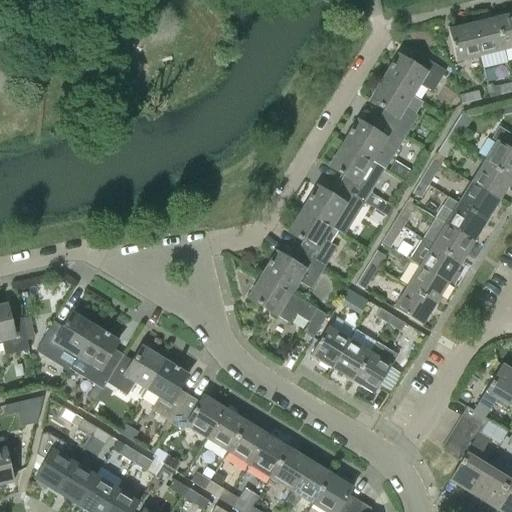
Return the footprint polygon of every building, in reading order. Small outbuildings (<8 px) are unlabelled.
[(496,18),(504,53),(511,50),(511,16),(505,18),(504,16),(496,18)] [(472,26),(480,58),(504,53),(496,18),(487,20),(487,22),(472,26)] [(480,58),(472,26),(457,29),(457,28),(447,30),(455,65),(480,58)] [(385,80),(412,97),(419,86),(433,94),(446,74),(419,57),(413,67),(399,58),(385,80)] [(383,125),(405,139),(419,118),(414,115),(422,103),(412,97),(385,80),(370,103),(390,115),(383,125)] [(511,93),(511,90),(510,83),(497,87),(499,97),(511,93)] [(480,100),(478,91),(458,96),(461,105),(480,100)] [(358,123),(344,146),(372,163),(379,151),(392,160),(405,139),(383,125),(377,135),(358,123)] [(445,140),(453,145),(461,132),(453,127),(445,140)] [(497,143),(484,164),(511,181),(511,136),(500,129),(493,140),(497,143)] [(453,145),(445,140),(439,151),(447,155),(453,145)] [(349,181),(343,191),(365,205),(385,172),(372,163),(344,146),(330,169),(349,181)] [(471,185),(500,202),(508,189),(510,190),(511,185),(511,181),(484,164),(471,185)] [(413,173),(405,168),(399,178),(407,183),(413,173)] [(435,173),(427,169),(419,181),(427,186),(435,173)] [(427,186),(419,181),(411,194),(419,199),(427,186)] [(500,202),(471,185),(458,205),(488,224),(493,216),(492,215),(500,202)] [(317,189),(303,212),(331,229),(338,217),(352,225),(365,205),(343,191),(337,201),(317,189)] [(445,226),(474,244),(482,230),(484,231),(488,224),(458,205),(447,199),(434,219),(445,226)] [(384,204),(379,213),(388,219),(393,210),(384,204)] [(401,211),(394,223),(402,228),(410,216),(401,211)] [(308,246),(302,256),(324,270),(337,249),(330,245),(337,233),(331,229),(303,212),(289,234),(308,246)] [(394,242),(402,228),(394,223),(385,237),(394,242)] [(433,247),(463,265),(468,257),(466,256),(474,244),(445,226),(433,247)] [(420,267),(448,285),(457,272),(458,273),(463,265),(433,247),(420,267)] [(368,265),(376,269),(384,256),(377,251),(368,265)] [(277,255),(263,277),(290,294),(298,282),(311,291),(324,270),(302,256),(296,266),(277,255)] [(376,269),(368,265),(361,277),(368,282),(376,269)] [(407,288),(437,307),(442,299),(440,298),(448,285),(420,267),(407,288)] [(290,294),(263,277),(248,300),(290,326),(296,316),(309,324),(316,312),(317,311),(290,294)] [(437,307),(407,288),(393,309),(422,327),(431,313),(432,314),(437,307)] [(349,292),(345,299),(358,307),(363,299),(349,292)] [(0,308),(0,341),(1,341),(5,357),(29,351),(23,326),(11,329),(6,307),(0,308)] [(375,317),(388,325),(393,317),(379,309),(375,317)] [(317,311),(316,312),(309,324),(303,334),(313,340),(327,317),(317,311)] [(58,364),(70,372),(95,331),(72,317),(60,335),(50,329),(36,351),(58,364)] [(393,317),(388,325),(401,333),(405,325),(393,317)] [(332,370),(349,341),(327,328),(309,359),(317,364),(318,362),(332,370)] [(102,392),(120,363),(119,362),(115,369),(106,363),(117,345),(95,331),(70,372),(81,379),(102,392)] [(351,385),(370,354),(349,341),(332,370),(344,378),(343,380),(351,385)] [(374,396),(391,367),(398,356),(376,343),(370,354),(351,385),(358,389),(360,387),(374,396)] [(136,384),(148,392),(165,364),(142,350),(130,369),(120,363),(102,392),(107,385),(127,398),(136,384)] [(176,420),(185,405),(186,404),(176,398),(188,379),(165,364),(148,392),(160,399),(152,413),(166,422),(171,425),(172,426),(176,420)] [(509,405),(508,405),(511,397),(511,371),(502,366),(473,413),(484,419),(494,404),(505,411),(509,405)] [(36,424),(43,397),(2,407),(4,417),(17,414),(21,428),(36,424)] [(225,412),(204,398),(195,412),(185,405),(176,420),(172,426),(181,431),(184,430),(185,428),(207,442),(225,412)] [(467,409),(460,419),(481,432),(488,421),(484,419),(473,413),(467,409)] [(207,442),(228,455),(247,425),(225,412),(207,442)] [(460,419),(454,430),(474,442),(478,435),(479,436),(481,432),(460,419)] [(92,438),(95,432),(97,429),(82,420),(77,429),(92,438)] [(166,422),(161,430),(166,433),(171,425),(166,422)] [(228,455),(249,468),(267,437),(247,425),(228,455)] [(110,437),(97,429),(95,432),(92,438),(104,446),(110,437)] [(454,430),(448,440),(467,452),(474,442),(454,430)] [(474,442),(467,452),(461,463),(449,481),(471,495),(490,464),(479,457),(489,442),(479,436),(478,435),(474,442)] [(34,482),(56,496),(74,466),(62,458),(66,452),(65,446),(46,436),(41,437),(36,457),(45,463),(34,482)] [(249,468),(270,481),(289,451),(267,437),(249,468)] [(0,487),(13,485),(5,451),(2,438),(0,438),(0,487)] [(461,463),(467,452),(448,440),(441,451),(461,463)] [(119,455),(133,464),(139,455),(124,446),(119,455)] [(270,481),(291,494),(310,464),(289,451),(270,481)] [(151,463),(139,455),(133,464),(146,472),(151,463)] [(176,475),(181,466),(167,458),(162,466),(176,475)] [(291,494),(286,502),(294,506),(299,498),(312,506),(330,477),(331,476),(310,464),(291,494)] [(490,464),(471,495),(492,508),(499,496),(511,477),(490,464)] [(77,509),(95,479),(74,466),(56,496),(77,509)] [(206,492),(211,483),(196,473),(190,482),(206,492)] [(216,475),(211,483),(220,488),(225,480),(216,475)] [(353,511),(359,503),(349,497),(353,490),(331,476),(330,477),(312,506),(321,511),(353,511)] [(498,511),(511,511),(511,477),(499,496),(492,508),(498,511)] [(77,509),(82,511),(103,511),(116,492),(95,479),(77,509)] [(168,489),(183,498),(188,490),(173,481),(168,489)] [(211,483),(206,492),(218,499),(223,490),(220,488),(211,483)] [(188,490),(183,498),(195,506),(200,497),(188,490)] [(116,492),(103,511),(134,511),(138,505),(116,492)] [(238,500),(232,508),(238,511),(251,511),(253,509),(238,500)] [(370,511),(370,509),(359,503),(353,511),(370,511)]
